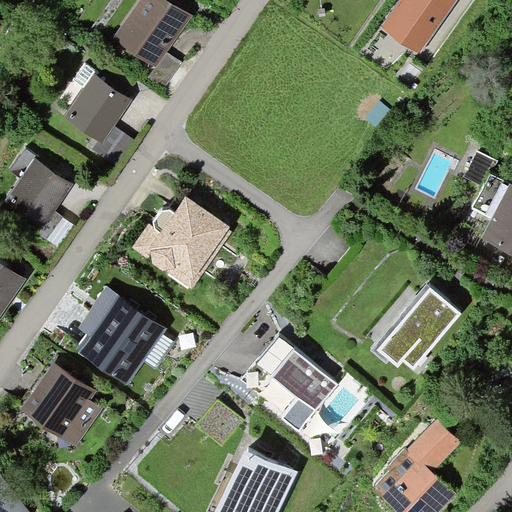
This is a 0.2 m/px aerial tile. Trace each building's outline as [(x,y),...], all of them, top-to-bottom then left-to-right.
[(153,60),(184,17),(159,0),(142,0),(118,35),(153,60)] [(452,0),(404,0),(387,25),(420,47),(452,0)] [(162,87),(179,62),(165,53),(157,66),(148,78),(162,87)] [(93,77),(96,73),(83,64),(72,80),(84,89),(66,114),(99,137),(91,149),(103,157),(121,133),(108,124),(125,100),(93,77)] [(483,234),(511,249),(511,183),(488,171),(493,162),(475,152),(466,170),(483,179),(470,206),(492,217),(483,234)] [(66,184),(34,161),(7,198),(40,221),(32,233),(44,241),(61,217),(49,208),(66,184)] [(226,226),(188,201),(153,255),(191,280),(226,226)] [(0,305),(19,278),(0,264),(0,305)] [(464,303),(430,276),(373,346),(391,361),(395,355),(411,368),(464,303)] [(157,328),(115,298),(81,347),(123,377),(157,328)] [(336,377),(277,333),(241,380),(299,425),(336,377)] [(90,390),(53,364),(23,407),(60,433),(90,390)] [(240,418),(217,400),(201,422),(224,439),(240,418)] [(427,469),(456,439),(435,419),(405,451),(403,448),(385,466),(388,469),(371,487),(397,511),(425,511),(429,508),(432,511),(434,511),(445,501),(443,499),(451,491),(427,469)] [(283,511),(302,469),(244,444),(217,508),(227,511),(283,511)] [(15,504),(0,493),(0,511),(24,511),(17,502),(15,504)]
